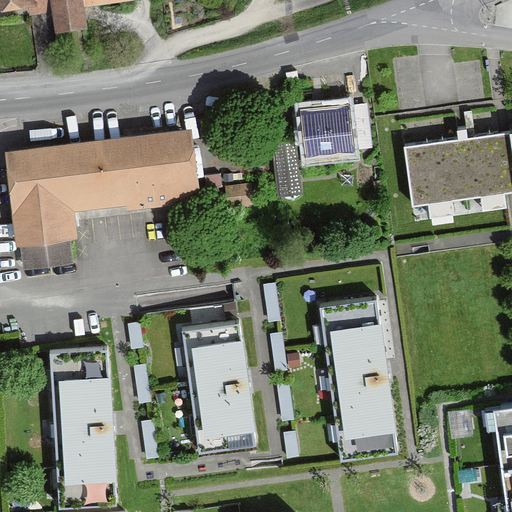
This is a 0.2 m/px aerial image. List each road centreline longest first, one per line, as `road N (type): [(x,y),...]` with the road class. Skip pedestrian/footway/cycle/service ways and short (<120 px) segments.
road 1 (unclassified): [(0,99),(200,73),(419,5)]
road 2 (unknown): [(0,316),(232,291)]
road 3 (track): [(263,0),(249,19),(180,42),(161,81)]
